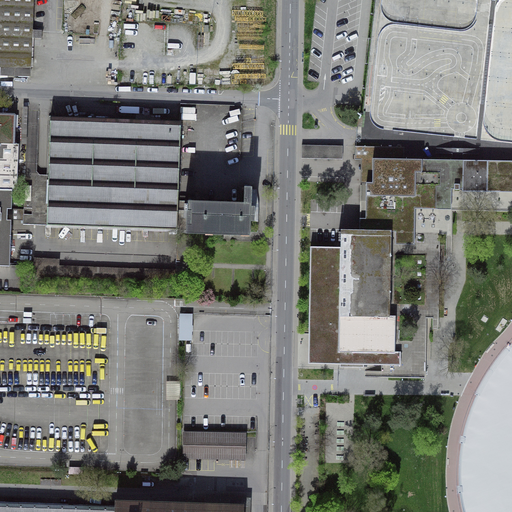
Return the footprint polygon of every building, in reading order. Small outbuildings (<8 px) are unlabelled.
[(0,0),(0,66),(31,68),(33,0),(0,0)] [(511,142),(511,0),(420,0),(420,2),(405,0),(389,0),(389,4),(397,5),(396,14),(384,13),(371,109),(392,112),(390,124),(479,136),(479,138),(511,142)] [(16,113),(0,112),(0,189),(12,190),(12,191),(17,191),(19,144),(15,144),(16,113)] [(177,202),(180,121),(48,116),(44,226),(176,231),(184,231),(184,237),(250,239),(251,223),(255,224),(255,216),(255,209),(251,209),(252,189),(244,189),(244,205),(185,203),(177,202)] [(302,158),(343,159),(343,146),(302,145),(302,158)] [(409,159),(404,159),(405,147),(360,146),(355,146),(355,160),(361,160),(361,164),(361,184),(366,184),(366,219),(363,219),(360,219),(360,231),(341,230),(341,247),(310,247),(308,339),(308,364),(339,365),(382,366),(382,374),(382,377),(426,378),(427,318),(435,318),(439,318),(440,234),(448,234),(453,234),(453,211),(511,212),(511,160),(452,159),(409,158),(409,159)] [(12,190),(0,189),(0,265),(10,266),(12,191),(12,190)] [(176,270),(29,264),(28,273),(33,273),(32,279),(175,284),(176,270)] [(176,267),(176,270),(175,284),(175,288),(185,288),(186,267),(176,267)] [(193,314),(179,314),(179,340),(181,340),(192,340),(193,314)] [(184,432),(184,457),(244,459),(245,433),(184,432)] [(241,511),(242,504),(114,499),(114,506),(0,500),(0,511),(241,511)]
